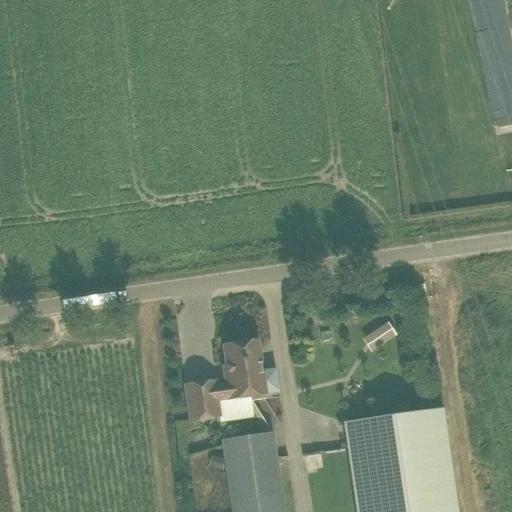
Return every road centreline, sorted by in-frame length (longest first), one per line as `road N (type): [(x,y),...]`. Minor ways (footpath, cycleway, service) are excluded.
road 1 (unclassified): [(0,318),(511,245)]
road 2 (track): [(144,298),(172,511)]
